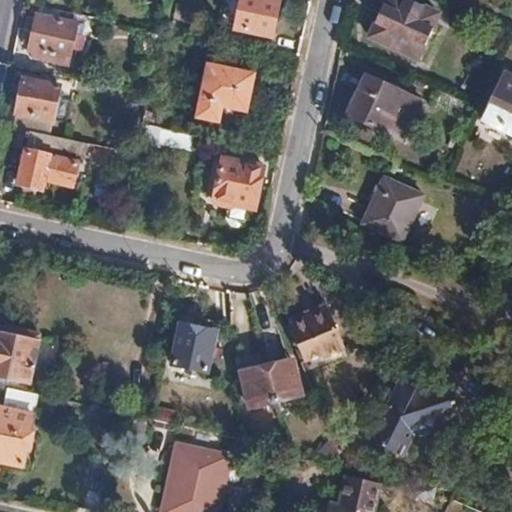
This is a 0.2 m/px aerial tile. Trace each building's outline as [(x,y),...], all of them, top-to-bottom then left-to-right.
[(242,0),(237,29),(273,36),(281,0),(242,0)] [(416,60),(437,16),(404,0),(387,0),(370,39),(416,60)] [(77,25),(39,17),(32,52),(70,59),(72,48),(82,50),(85,38),(74,36),(77,25)] [(252,75),(210,66),(199,116),(242,125),(252,75)] [(511,77),(506,75),(484,120),(511,133),(511,77)] [(419,102),(363,78),(345,117),(403,141),(419,102)] [(54,118),(60,87),(24,79),(18,111),(54,118)] [(192,152),(196,135),(142,123),(138,141),(192,152)] [(22,147),(26,130),(5,126),(2,142),(22,147)] [(73,185),(81,142),(31,132),(19,185),(25,185),(25,190),(38,192),(39,189),(42,190),(46,179),(73,185)] [(254,208),(263,168),(217,158),(212,184),(217,185),(214,200),(218,206),(226,208),(231,209),(238,205),(248,207),(254,208)] [(363,225),(401,241),(422,195),(384,178),(363,225)] [(245,221),(248,207),(238,205),(231,209),(226,208),(224,217),(229,224),(236,226),(245,221)] [(319,322),(294,331),(307,364),(323,358),(324,360),(343,353),(329,312),(317,317),(319,322)] [(0,374),(29,380),(39,334),(7,327),(6,335),(0,333),(0,374)] [(216,334),(182,327),(174,366),(208,373),(216,334)] [(293,361),(242,373),(249,408),(300,397),(293,361)] [(26,392),(29,380),(0,374),(0,386),(14,389),(26,392)] [(416,423),(440,415),(442,421),(458,416),(449,387),(426,394),(423,387),(401,377),(368,441),(399,456),(416,423)] [(22,466),(38,395),(26,392),(14,389),(9,410),(0,408),(0,468),(2,462),(22,466)] [(419,434),(443,426),(442,421),(440,415),(416,423),(399,456),(406,460),(419,434)] [(339,461),(328,435),(313,456),(339,461)] [(216,511),(228,460),(178,449),(163,511),(216,511)] [(324,511),(370,511),(377,482),(343,474),(337,505),(326,503),(324,511)]
